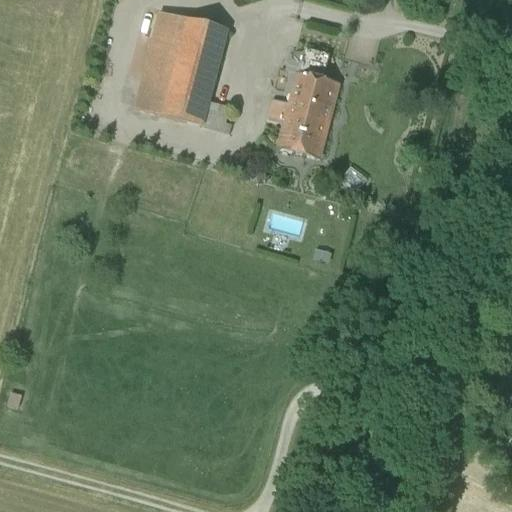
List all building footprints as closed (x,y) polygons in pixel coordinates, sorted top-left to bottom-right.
[(228,34),(161,16),(134,112),(201,131),(201,130),(207,108),(228,34)] [(299,78),(321,84),(327,60),(305,54),(299,78)] [(321,84),(299,78),(291,105),(288,117),(327,127),(337,88),(321,84)] [(287,106),(274,103),(268,122),(285,126),(287,117),(288,118),(288,117),(291,105),(287,104),(287,106)] [(227,113),(207,108),(201,130),(221,136),(227,113)] [(327,127),(288,117),(288,118),(279,150),(318,161),(327,127)] [(365,182),(349,171),(339,185),(355,196),(365,182)]
